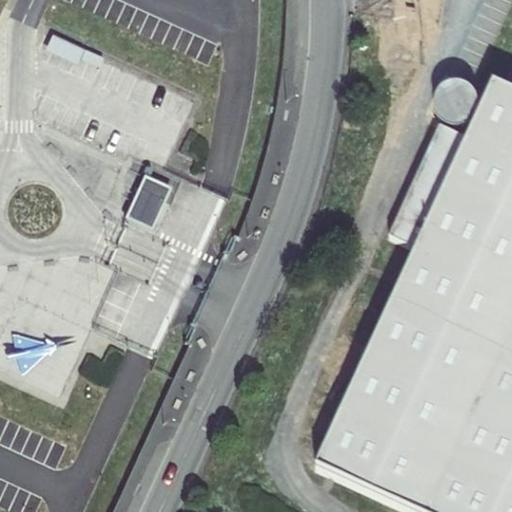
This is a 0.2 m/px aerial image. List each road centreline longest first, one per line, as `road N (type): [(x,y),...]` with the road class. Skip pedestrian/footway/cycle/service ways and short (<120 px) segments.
road 1 (unknown): [(328,511),(299,475),(299,434),(470,0)]
road 2 (unclassified): [(159,511),(294,204),(322,95),(326,0)]
